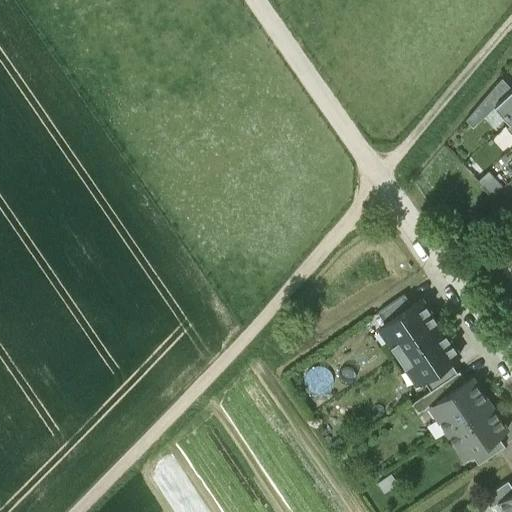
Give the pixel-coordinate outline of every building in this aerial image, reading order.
[(471,124),(493,104),(511,87),(502,77),(496,83),(466,118),(471,124)] [(511,86),(511,87),(493,104),(508,121),(511,117),(511,86)] [(488,169),(477,180),(492,196),(503,186),(488,169)] [(384,322),(410,304),(404,294),(377,312),(384,322)] [(397,355),(440,326),(420,297),(410,304),(384,322),(394,336),(387,341),(397,355)] [(459,355),(440,326),(397,355),(407,370),(413,365),(423,379),(449,362),(459,355)] [(430,389),(456,372),(449,362),(423,379),(430,389)] [(435,400),(463,382),(456,372),(430,389),(410,403),(417,413),(435,400)] [(489,402),(471,376),(463,382),(435,400),(443,412),(436,417),(446,431),(489,402)] [(507,429),(489,402),(446,431),(456,446),(462,441),(470,454),(497,436),(507,429)] [(504,445),(497,436),(470,454),(477,463),(504,445)] [(383,491),(397,481),(389,471),(375,480),(383,491)] [(499,501),(498,500),(511,490),(511,486),(507,480),(484,495),(491,506),(499,501)] [(511,511),(511,490),(498,500),(499,501),(504,508),(502,511),(511,511)]
